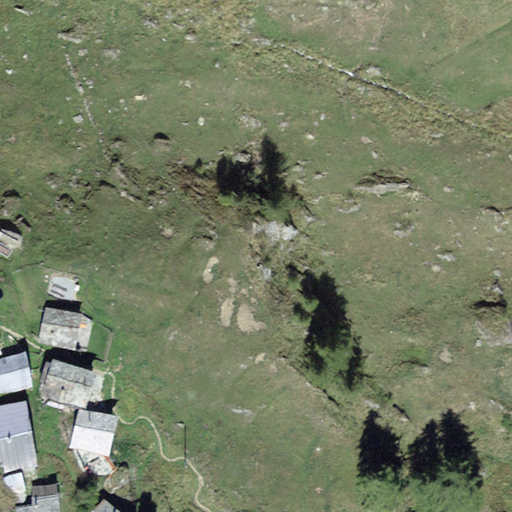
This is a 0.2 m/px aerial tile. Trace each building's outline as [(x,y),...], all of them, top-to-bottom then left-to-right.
[(87,320),(48,312),(42,339),(81,347),(87,320)] [(0,390),(29,383),(23,357),(0,362),(0,390)] [(93,373),(54,361),(44,393),(83,405),(93,373)] [(33,464),(22,404),(0,408),(0,449),(4,470),(12,468),(33,464)] [(113,418),(81,411),(73,446),(104,454),(113,418)] [(20,479),(19,475),(5,479),(9,493),(23,489),(20,479)] [(56,511),(54,486),(35,488),(36,500),(36,508),(19,509),(19,511),(56,511)] [(116,511),(104,503),(97,511),(116,511)]
